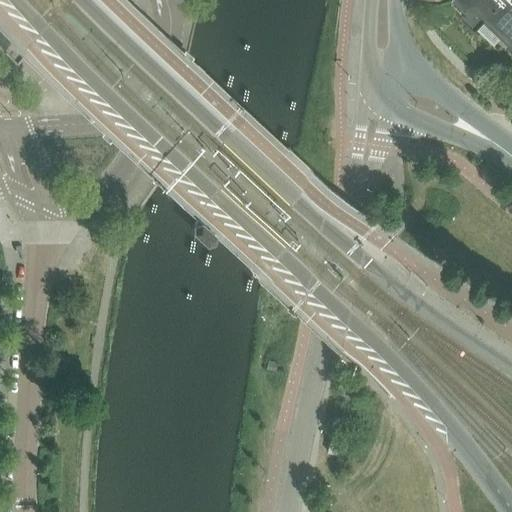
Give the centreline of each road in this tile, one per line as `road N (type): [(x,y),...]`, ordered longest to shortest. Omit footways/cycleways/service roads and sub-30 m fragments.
road 1 (secondary): [(16,0),(413,382),(508,511)]
road 2 (secondary): [(511,369),(407,295),(81,0)]
road 3 (unclassified): [(291,511),(363,170)]
road 4 (residential): [(35,208),(42,245),(24,511)]
road 5 (tertiary): [(33,197),(61,207),(92,201),(116,179),(154,112),(154,94)]
road 6 (tertiary): [(154,94),(88,125),(4,127)]
road 7 (tertiary): [(496,144),(471,113),(393,54)]
